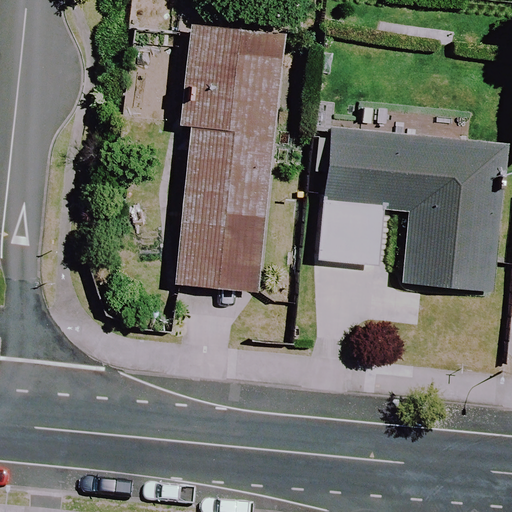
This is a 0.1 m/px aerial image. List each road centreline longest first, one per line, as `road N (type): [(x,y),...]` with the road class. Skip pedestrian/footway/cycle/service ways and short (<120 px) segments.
road 1 (tertiary): [(0,424),(455,467)]
road 2 (residential): [(0,294),(27,0)]
